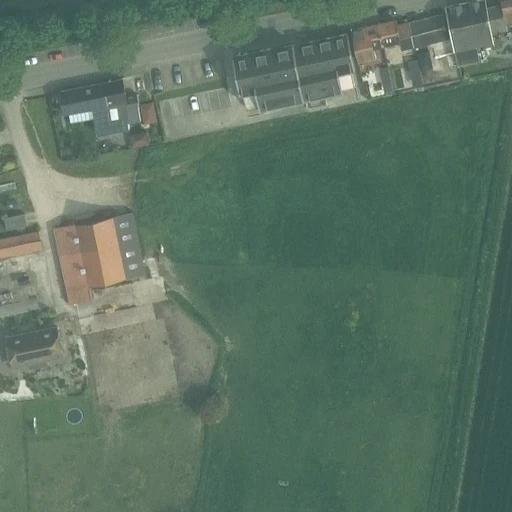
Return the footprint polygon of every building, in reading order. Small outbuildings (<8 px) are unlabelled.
[(494,41),(492,34),(486,8),(483,0),(478,0),(446,7),(458,65),(479,60),(476,45),(494,41)] [(492,34),(507,31),(506,24),(511,23),(511,0),(499,0),(501,5),(486,8),(492,34)] [(412,46),(412,47),(413,46),(448,38),(442,15),(408,23),(413,46),(412,46)] [(377,25),(382,47),(399,43),(401,49),(412,47),(412,46),(413,46),(408,23),(396,26),(395,21),(377,25)] [(374,49),(382,47),(377,25),(350,31),(358,63),(376,59),(374,49)] [(357,79),(347,35),(293,47),(293,44),(284,46),(237,56),(230,57),(239,99),(240,99),(262,94),(268,118),(340,101),(337,89),(336,83),(357,79)] [(428,50),(416,53),(417,59),(420,70),(432,67),(428,50)] [(417,59),(407,62),(409,72),(410,72),(420,70),(417,59)] [(389,81),(385,64),(373,67),(376,84),(389,81)] [(124,97),(121,79),(60,92),(65,114),(92,109),(97,135),(129,128),(128,122),(140,120),(135,95),(124,97)] [(145,275),(132,212),(53,229),(69,305),(91,300),(88,287),(145,275)] [(6,230),(27,226),(25,214),(4,219),(6,230)] [(38,231),(9,237),(0,239),(0,258),(42,249),(38,231)] [(12,368),(29,365),(30,369),(48,366),(47,361),(64,357),(58,326),(5,336),(12,368)]
